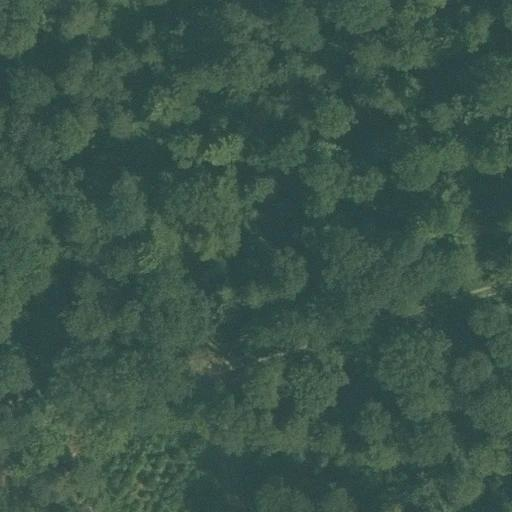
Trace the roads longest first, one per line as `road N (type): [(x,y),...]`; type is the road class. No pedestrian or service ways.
road 1 (track): [(511,280),(0,427)]
road 2 (track): [(113,0),(233,511)]
